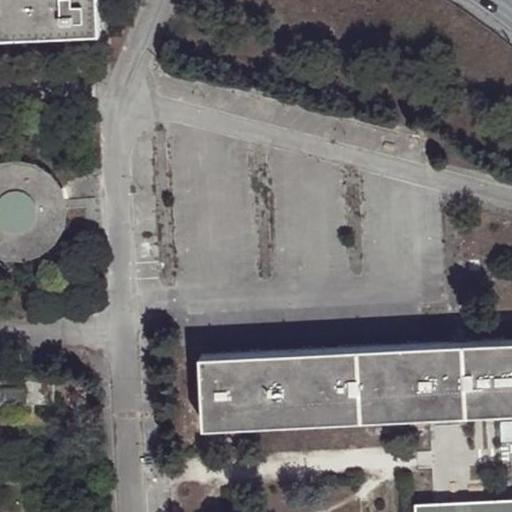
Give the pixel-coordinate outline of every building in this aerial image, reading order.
[(0,0),(0,38),(100,32),(98,0),(0,0)] [(8,160),(0,162),(0,256),(1,257),(18,259),(37,255),(49,248),(60,236),(65,218),(65,201),(59,185),(48,171),(32,162),(21,160),(8,160)] [(511,338),(203,353),(206,423),(511,409),(511,338)] [(0,380),(0,407),(22,406),(21,380),(0,380)] [(511,412),(499,413),(500,443),(511,442),(511,412)] [(511,511),(511,498),(502,499),(502,511),(511,511)] [(415,504),(415,511),(502,511),(502,499),(415,504)]
